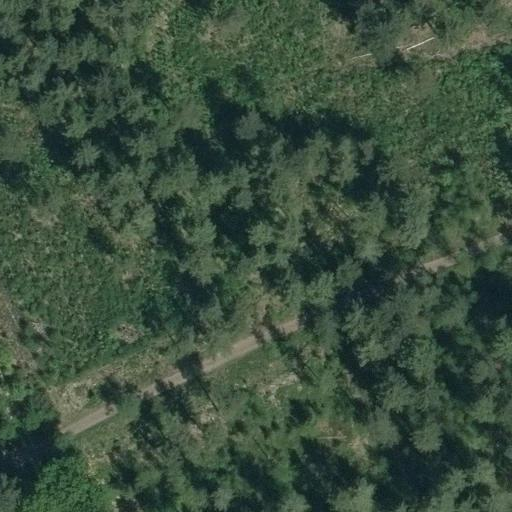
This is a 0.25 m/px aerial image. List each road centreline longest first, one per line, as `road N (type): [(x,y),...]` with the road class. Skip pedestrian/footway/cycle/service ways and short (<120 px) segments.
road 1 (track): [(0,453),(511,234)]
road 2 (track): [(55,511),(0,392)]
